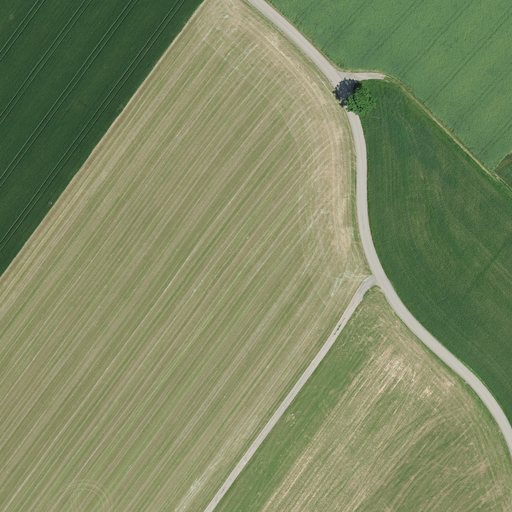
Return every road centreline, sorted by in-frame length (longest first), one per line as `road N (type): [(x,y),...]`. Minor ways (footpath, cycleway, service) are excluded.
road 1 (residential): [(254,0),(347,98),(360,146),(362,214),(382,284),(479,388),(511,449)]
road 2 (track): [(380,274),(208,511)]
road 3 (track): [(511,195),(386,78),(336,79)]
